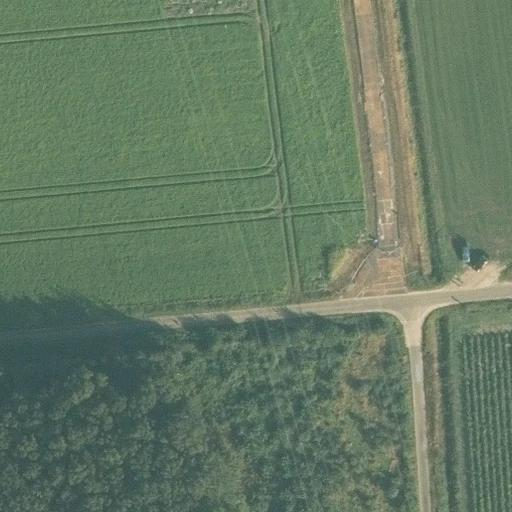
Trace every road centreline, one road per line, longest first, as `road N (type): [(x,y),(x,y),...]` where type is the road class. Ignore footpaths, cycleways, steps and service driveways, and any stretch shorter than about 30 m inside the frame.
road 1 (unclassified): [(0,338),(413,301)]
road 2 (unclassified): [(425,511),(413,301)]
